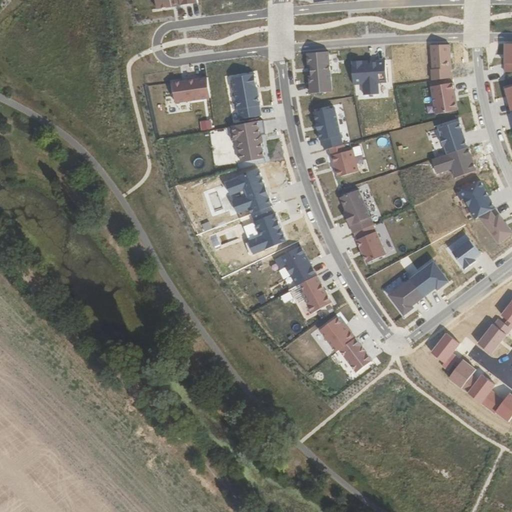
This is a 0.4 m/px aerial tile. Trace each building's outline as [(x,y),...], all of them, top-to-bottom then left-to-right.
[(0,0),(0,14),(13,0),(0,0)] [(156,0),(157,9),(199,3),(198,0),(156,0)] [(511,43),(503,44),(503,72),(511,72),(511,43)] [(450,45),(431,45),(432,81),(451,78),(450,45)] [(309,53),(313,94),(334,92),(331,52),(309,53)] [(352,62),(354,83),(387,81),(386,60),(376,60),(376,62),(371,62),(370,61),(352,62)] [(260,106),(261,106),(256,74),(234,78),(234,79),(231,82),(232,89),(236,91),(240,119),(262,116),(260,106)] [(208,77),(173,82),(176,103),(211,98),(208,77)] [(436,113),(459,109),(454,82),(440,84),(432,86),(436,113)] [(313,114),(322,148),(325,148),(325,150),(343,145),(333,108),(313,114)] [(230,126),(236,163),(268,158),(262,121),(230,126)] [(446,155),(466,148),(458,122),(438,129),(441,137),(439,138),(442,147),(443,147),(446,155)] [(474,169),(467,148),(466,148),(446,155),(431,160),(435,172),(450,167),(453,177),(474,169)] [(253,253),(287,241),(262,170),(227,182),(239,217),(240,217),(253,253)] [(491,211),(496,209),(480,180),(450,197),(454,204),(458,202),(469,223),(482,216),(491,211)] [(359,190),(341,198),(347,212),(345,213),(354,234),(354,233),(373,225),(374,225),(359,190)] [(491,211),(482,216),(498,245),(511,237),(511,235),(508,228),(506,229),(500,218),(497,220),(491,211)] [(376,232),(373,225),(354,233),(357,240),(357,241),(367,263),(386,255),(376,232)] [(475,240),(484,253),(497,244),(488,231),(475,240)] [(481,255),(470,240),(453,253),(466,269),(477,261),(475,259),(481,255)] [(304,317),(332,304),(304,244),(275,257),(304,317)] [(449,282),(436,264),(413,281),(425,297),(441,285),(442,287),(449,282)] [(425,297),(413,281),(391,297),(405,315),(415,308),(414,307),(425,297)] [(511,322),(511,303),(502,316),(511,322)] [(336,353),(357,339),(341,315),(320,329),(336,353)] [(499,319),(479,344),(492,354),(511,329),(499,319)] [(445,367),(450,371),(459,358),(454,354),(460,344),(446,335),(434,353),(448,362),(445,367)] [(341,351),(357,373),(373,361),(357,339),(341,351)] [(477,370),(464,360),(450,378),(463,387),(464,386),(471,391),(479,380),(473,375),(477,370)] [(471,391),(470,393),(483,402),(484,401),(490,406),(499,395),(492,390),(496,385),(483,375),(479,380),(471,391)] [(505,400),(499,395),(490,406),(511,422),(511,419),(511,394),(505,400)]
